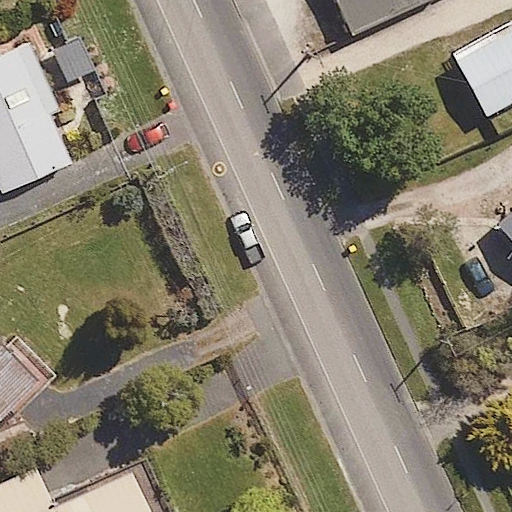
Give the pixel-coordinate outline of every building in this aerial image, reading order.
[(331,0),(354,43),(434,2),(432,0),(331,0)] [(511,100),(511,28),(457,57),(488,114),(511,100)] [(58,107),(27,41),(0,53),(0,184),(4,192),(75,159),(52,110),(58,107)] [(511,213),(501,224),(511,236),(511,213)] [(0,418),(41,379),(0,336),(0,418)] [(147,511),(130,472),(56,506),(38,466),(0,483),(0,511),(147,511)]
